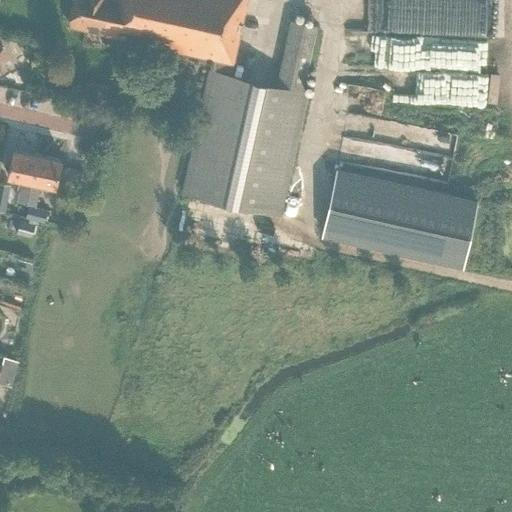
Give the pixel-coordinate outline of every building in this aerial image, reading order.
[(182,193),(282,214),(308,92),(303,91),(317,26),(291,20),(277,85),(230,75),(232,63),(233,63),(247,0),(73,0),(69,24),(106,32),(105,35),(121,39),(214,59),(211,71),(209,70),(182,193)] [(448,65),(471,64),(470,33),(446,34),(448,65)] [(429,94),(451,93),(450,67),(420,68),(420,82),(428,81),(429,94)] [(377,106),(380,84),(351,80),(349,103),(377,106)] [(23,180),(18,202),(27,204),(38,155),(14,149),(7,176),(23,180)] [(38,155),(27,204),(36,206),(41,184),(56,187),(56,185),(68,187),(74,163),(62,160),(38,155)] [(478,202),(337,171),(323,235),(464,265),(478,202)] [(0,210),(5,212),(11,185),(0,182),(0,210)] [(46,209),(28,205),(25,218),(34,219),(43,221),(46,209)] [(30,236),(34,219),(25,218),(20,217),(16,233),(30,236)] [(0,381),(0,396),(7,398),(11,384),(0,381)]
